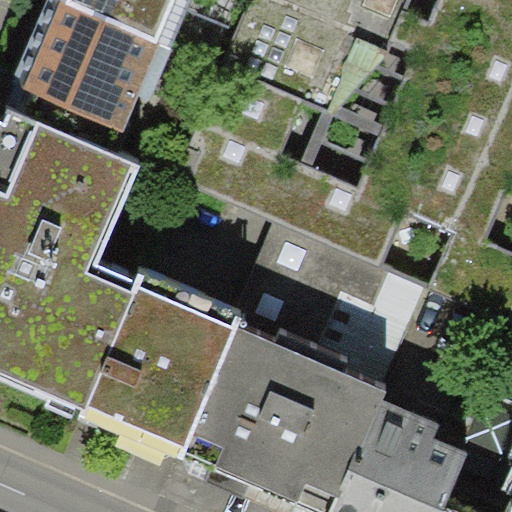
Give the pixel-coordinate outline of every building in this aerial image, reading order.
[(3,107),(5,108),(112,154),(124,125),(116,121),(151,39),(59,0),(47,0),(25,54),(3,107)] [(59,0),(151,39),(167,0),(59,0)] [(511,0),(403,0),(379,56),(326,115),(221,69),(173,180),(271,223),(384,272),(503,324),(506,315),(509,316),(511,308),(511,0)] [(249,0),(250,1),(221,69),(326,115),(379,56),(403,0),(249,0)] [(134,164),(112,154),(5,108),(0,118),(0,377),(45,396),(48,390),(80,403),(132,278),(92,261),(134,164)] [(312,346),(336,292),(369,307),(384,272),(271,223),(234,311),(175,451),(206,465),(200,478),(220,487),(237,494),(243,481),(315,511),(324,511),(373,400),(378,386),(339,369),(342,360),(312,346)] [(80,403),(77,410),(116,427),(175,452),(175,451),(234,311),(136,269),(132,278),(80,403)] [(433,511),(439,499),(458,453),(426,439),(432,425),(373,400),(324,511),(433,511)] [(511,511),(511,497),(510,497),(503,511),(468,511),(439,499),(433,511),(511,511)]
